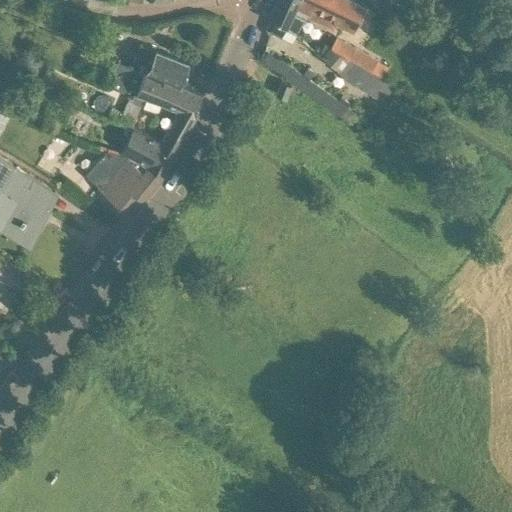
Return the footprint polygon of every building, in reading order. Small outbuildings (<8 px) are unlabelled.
[(293,5),(295,0),(275,0),(266,19),(272,22),(268,31),(280,37),(284,29),(294,33),(296,35),(304,18),(307,13),(293,5)] [(295,0),(293,5),(307,13),(304,18),(331,31),(335,23),(352,30),(365,3),(357,0),(295,0)] [(335,36),(329,47),(348,58),(366,69),(370,71),(371,71),(381,78),(389,66),(377,59),(335,36)] [(323,44),(318,56),(352,83),(381,103),(392,86),(381,78),(371,71),(370,71),(366,69),(348,58),(329,47),(323,44)] [(116,62),(107,89),(126,96),(130,99),(131,96),(133,91),(135,81),(137,74),(139,69),(151,73),(164,79),(179,85),(180,83),(184,82),(186,77),(184,73),(187,63),(139,45),(131,66),(116,62)] [(261,61),(260,62),(279,75),(291,83),(300,89),(332,110),(340,116),(349,102),(341,96),(338,100),(309,79),(314,73),(306,68),(301,73),(287,63),(278,59),(266,52),(261,61)] [(109,106),(105,118),(116,122),(117,122),(124,125),(131,128),(131,127),(143,98),(172,108),(176,109),(165,129),(182,136),(195,113),(193,112),(201,94),(198,92),(179,85),(164,79),(151,73),(139,69),(137,74),(135,81),(133,91),(131,96),(130,99),(126,96),(121,111),(109,106)] [(280,80),(274,94),(276,95),(285,98),(291,84),(280,80)] [(0,132),(9,116),(0,110),(0,132)] [(159,140),(131,127),(131,128),(124,125),(116,122),(113,131),(126,137),(119,151),(145,164),(161,172),(162,173),(182,136),(165,129),(159,140)] [(143,196),(161,172),(145,164),(119,151),(117,155),(114,156),(110,155),(108,153),(89,177),(97,184),(96,185),(112,199),(124,207),(136,191),(143,196)] [(446,159),(434,151),(427,161),(439,169),(446,159)] [(0,159),(0,210),(7,214),(0,226),(0,229),(26,245),(42,220),(39,218),(56,194),(47,187),(0,159)] [(0,374),(1,375),(11,361),(0,354),(0,374)]
